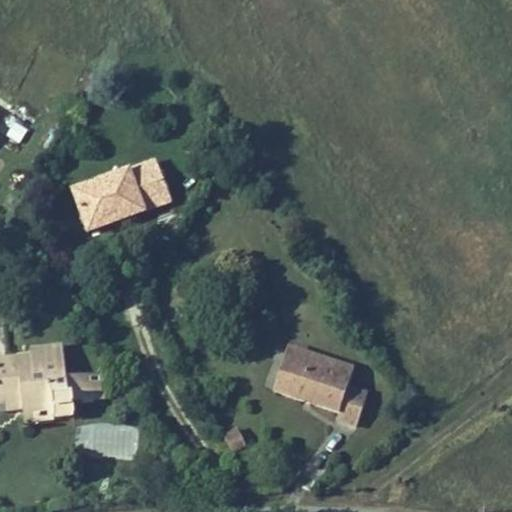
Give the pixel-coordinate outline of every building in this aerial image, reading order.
[(15,119),(5,135),(18,143),(28,127),(15,119)] [(156,168),(148,171),(152,182),(160,179),(156,168)] [(152,182),(148,171),(74,197),(89,240),(112,231),(110,225),(119,222),(122,228),(145,219),(147,216),(171,208),(160,179),(152,182)] [(112,231),(122,228),(119,222),(110,225),(112,231)] [(31,361),(0,364),(0,412),(6,412),(7,418),(22,417),(24,429),(56,425),(57,429),(75,427),(74,411),(95,408),(93,391),(86,392),(85,382),(68,384),(64,350),(30,354),(31,361)] [(351,392),(358,374),(290,351),(275,396),(339,418),(336,426),(357,434),(369,398),(351,392)] [(106,380),(85,382),(86,392),(93,391),(95,408),(109,407),(106,380)] [(225,439),(234,456),(247,449),(238,432),(225,439)]
